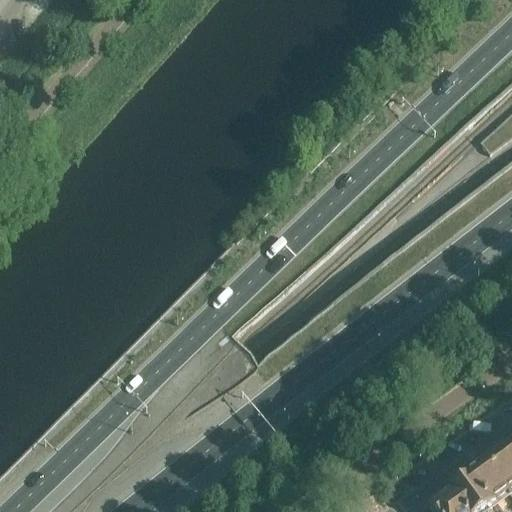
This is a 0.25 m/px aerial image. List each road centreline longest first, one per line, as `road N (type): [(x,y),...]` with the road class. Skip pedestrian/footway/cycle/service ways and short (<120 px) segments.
road 1 (trunk): [(511,32),(12,511)]
road 2 (trunk): [(131,511),(511,213)]
road 3 (residential): [(511,430),(399,511)]
